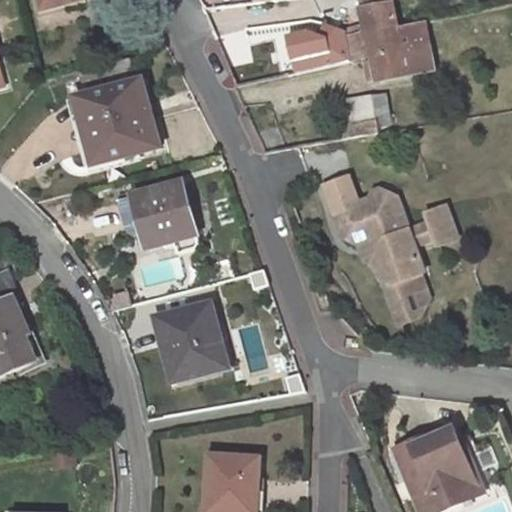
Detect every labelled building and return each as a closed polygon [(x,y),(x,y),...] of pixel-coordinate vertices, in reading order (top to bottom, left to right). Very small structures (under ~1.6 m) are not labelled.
[(81,0),(41,0),(44,10),(81,0)] [(359,0),(362,10),(393,5),(392,0),(359,0)] [(362,10),(367,35),(398,29),(393,5),(362,10)] [(434,72),(425,24),(407,27),(398,29),(367,35),(361,37),(344,40),(343,40),(348,62),(373,57),(374,63),(378,82),(434,72)] [(348,62),(343,40),(334,42),(339,66),(348,64),(348,62)] [(339,66),(334,42),(303,48),(308,72),(339,66)] [(378,82),(374,63),(364,65),(368,84),(378,82)] [(110,76),(107,66),(80,73),(83,83),(110,76)] [(77,100),(96,167),(162,150),(145,82),(77,100)] [(346,141),(379,135),(378,130),(391,127),(384,95),(350,101),(353,126),(344,127),(346,141)] [(87,169),(96,167),(77,100),(70,102),(87,169)] [(352,184),(327,193),(337,218),(358,211),(360,206),(352,184)] [(198,237),(184,185),(134,198),(149,250),(198,237)] [(358,211),(337,218),(344,240),(356,244),(363,242),(371,264),(376,267),(380,279),(394,285),(389,296),(400,327),(423,318),(419,307),(410,280),(422,276),(426,275),(416,248),(414,243),(435,236),(437,240),(440,248),(459,241),(447,209),(428,217),(431,226),(411,233),(398,200),(382,192),(375,195),(369,209),(360,206),(358,211)] [(435,236),(414,243),(416,248),(437,240),(435,236)] [(22,298),(12,274),(0,278),(0,378),(39,363),(28,337),(32,335),(17,300),(22,298)] [(410,280),(419,307),(431,302),(422,276),(410,280)] [(197,370),(228,362),(212,305),(158,319),(175,384),(199,377),(197,370)] [(230,369),(228,362),(197,370),(199,377),(230,369)] [(451,432),(397,454),(420,511),(440,503),(443,511),(444,511),(462,505),(458,494),(481,484),(462,439),(455,442),(451,432)] [(75,450),(55,454),(58,471),(78,467),(75,450)] [(257,511),(260,462),(212,458),(208,511),(257,511)] [(485,495),(481,484),(458,494),(462,505),(485,495)] [(443,511),(440,503),(420,511),(443,511)]
